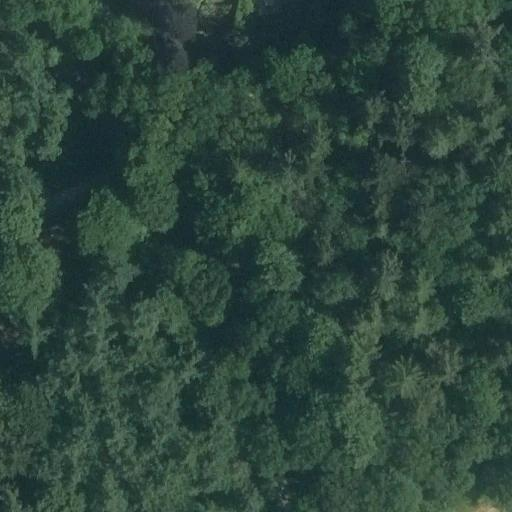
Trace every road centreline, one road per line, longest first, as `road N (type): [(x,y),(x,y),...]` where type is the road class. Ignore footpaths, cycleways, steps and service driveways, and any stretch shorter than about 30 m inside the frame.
road 1 (secondary): [(341,511),(91,0)]
road 2 (track): [(0,229),(419,0)]
